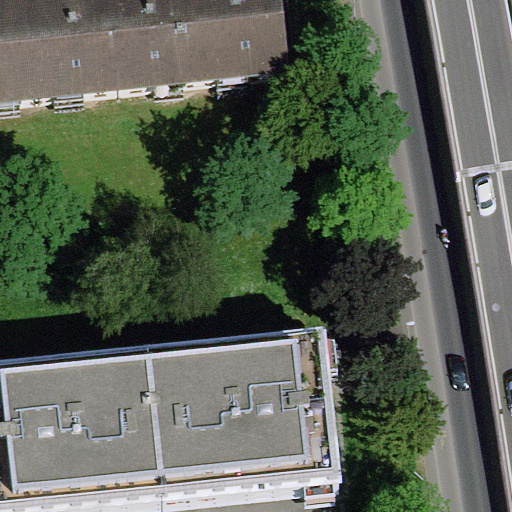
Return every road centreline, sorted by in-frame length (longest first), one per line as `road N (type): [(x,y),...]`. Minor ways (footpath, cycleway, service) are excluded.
road 1 (primary): [(405,0),(489,511)]
road 2 (primary): [(471,0),(511,241)]
